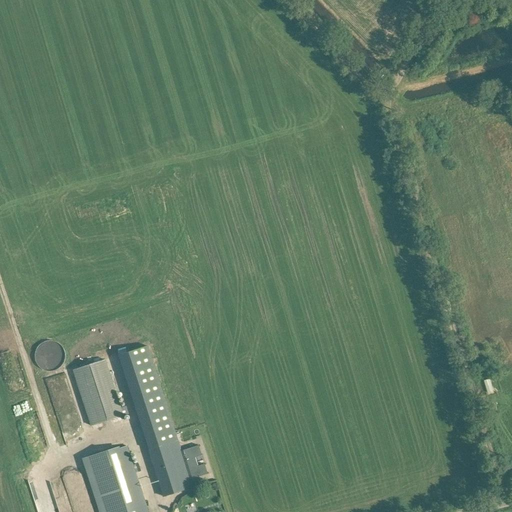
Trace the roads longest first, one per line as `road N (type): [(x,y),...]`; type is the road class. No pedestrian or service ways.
road 1 (track): [(506,502),(386,103)]
road 2 (track): [(285,0),(386,103)]
